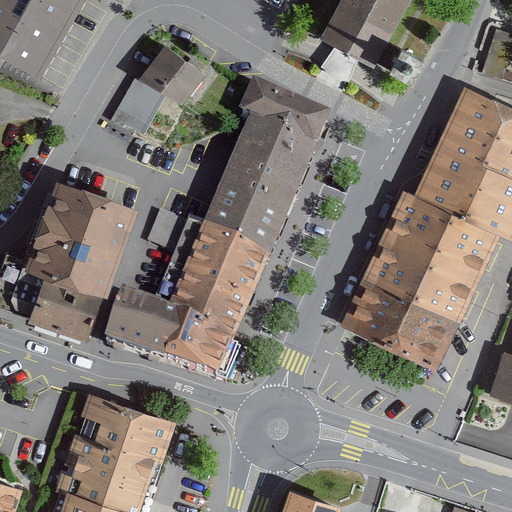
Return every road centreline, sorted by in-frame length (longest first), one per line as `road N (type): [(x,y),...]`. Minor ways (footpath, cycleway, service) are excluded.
road 1 (residential): [(400,137),(186,16),(155,17),(134,34),(24,217),(0,240)]
road 2 (residential): [(252,411),(0,333)]
road 3 (residential): [(292,360),(400,137)]
road 4 (residential): [(427,467),(511,256)]
road 5 (tertiary): [(427,467),(380,435),(301,412)]
road 6 (tertiary): [(300,447),(427,467)]
